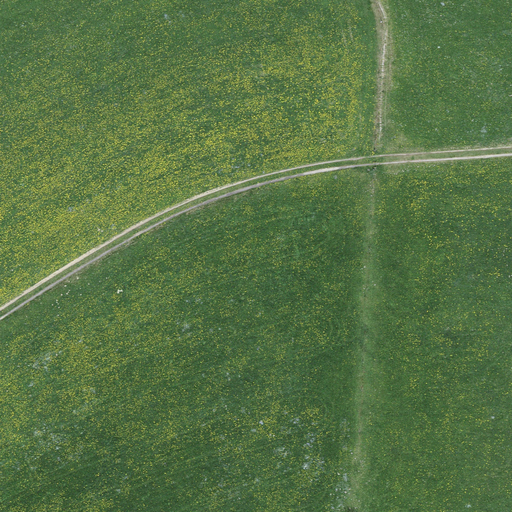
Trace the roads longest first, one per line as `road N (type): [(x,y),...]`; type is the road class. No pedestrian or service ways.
road 1 (track): [(511,151),(325,164),(242,185),(144,224),(0,314)]
road 2 (track): [(376,0),(383,42),(375,159)]
